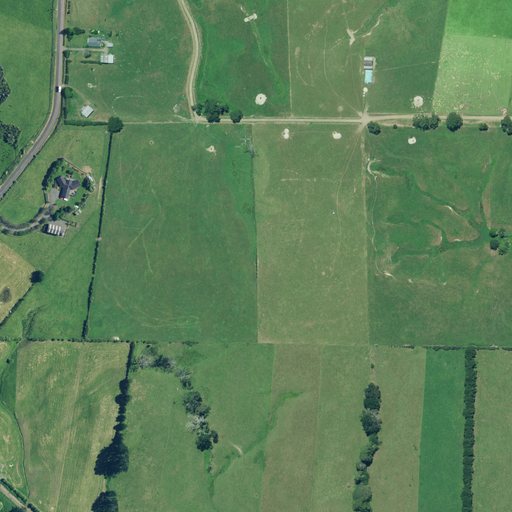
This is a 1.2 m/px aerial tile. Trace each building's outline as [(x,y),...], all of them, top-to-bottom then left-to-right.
[(102,39),(89,38),(89,43),(90,43),(90,46),(101,47),(102,39)] [(114,63),(114,55),(102,55),(101,63),(114,63)] [(373,69),(374,58),(365,57),(364,69),(373,69)] [(94,110),(89,106),(87,108),(85,105),(80,111),(88,118),(94,110)] [(65,179),(65,182),(60,176),(55,179),(59,186),(59,187),(62,188),(60,197),(66,198),(68,190),(70,190),(75,187),(76,188),(79,186),(76,180),(72,182),(65,179)] [(60,227),(47,224),(45,232),(58,235),(60,227)]
